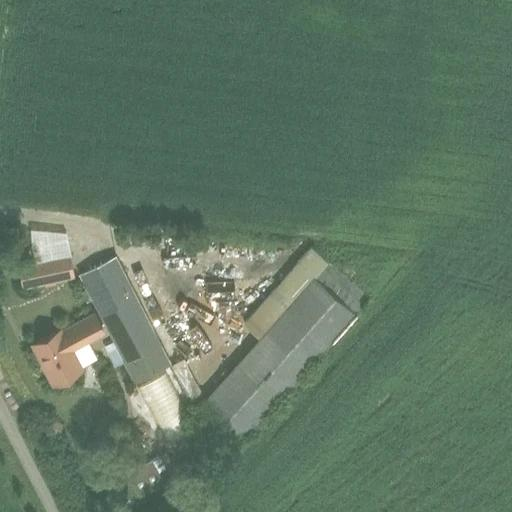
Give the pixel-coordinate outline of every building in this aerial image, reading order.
[(73,248),(73,231),(52,230),(52,248),(73,248)] [(195,412),(235,447),(369,295),(346,274),(351,268),(345,263),(340,269),(312,245),(244,322),(261,337),(195,412)] [(21,263),(25,285),(72,276),(68,254),(21,263)] [(116,256),(80,274),(135,381),(170,363),(116,256)] [(61,329),(33,343),(53,383),(82,368),(71,349),(104,332),(94,314),(62,331),(61,329)] [(208,369),(200,355),(181,365),(189,379),(208,369)] [(178,477),(166,454),(127,474),(139,497),(178,477)]
